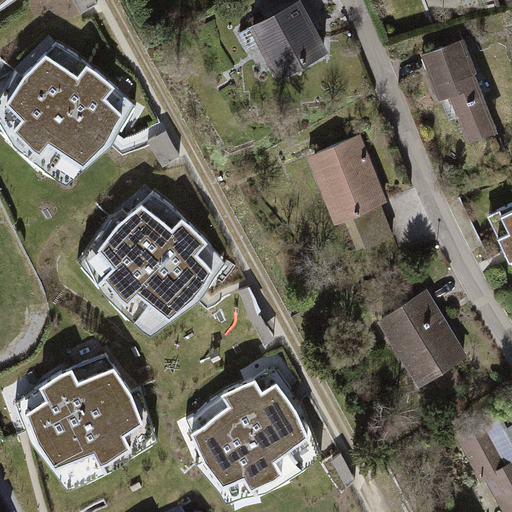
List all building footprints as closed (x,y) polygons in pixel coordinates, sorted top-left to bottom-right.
[(329,46),(307,0),(282,0),(245,18),(272,73),(329,46)] [(463,34),(420,53),(438,101),(449,97),(467,142),(497,129),(463,34)] [(38,142),(78,169),(112,142),(134,99),(96,63),(59,39),(29,69),(6,110),(38,142)] [(169,127),(152,135),(165,162),(183,154),(169,127)] [(364,131),(307,153),(332,217),(352,209),(367,245),(394,234),(381,198),(389,195),(364,131)] [(105,287),(153,331),(200,297),(228,262),(193,219),(152,187),(114,209),(87,252),(105,287)] [(511,199),(487,213),(511,261),(511,199)] [(244,290),(269,339),(284,332),(259,283),(244,290)] [(426,289),(379,314),(421,380),(470,350),(426,289)] [(63,366),(11,397),(30,445),(71,497),(133,466),(161,436),(145,385),(112,344),(63,366)] [(220,385),(184,412),(202,453),(194,459),(230,500),(273,489),(324,455),(304,397),(276,361),(220,385)] [(478,412),(450,427),(482,478),(488,475),(505,462),(478,412)] [(511,511),(511,458),(505,462),(488,475),(506,511),(511,511)]
